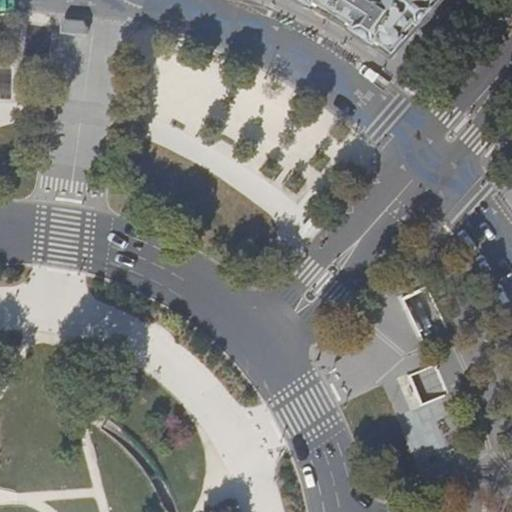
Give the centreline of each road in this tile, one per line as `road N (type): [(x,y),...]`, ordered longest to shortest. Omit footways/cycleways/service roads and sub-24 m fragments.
road 1 (residential): [(432,157),(315,66),(168,0)]
road 2 (primary): [(267,343),(174,270),(120,246),(0,230)]
road 3 (secondary): [(267,343),(432,157)]
road 4 (primary): [(346,511),(310,406),(267,343)]
road 5 (residential): [(511,260),(432,157)]
road 6 (secondary): [(432,157),(511,65)]
